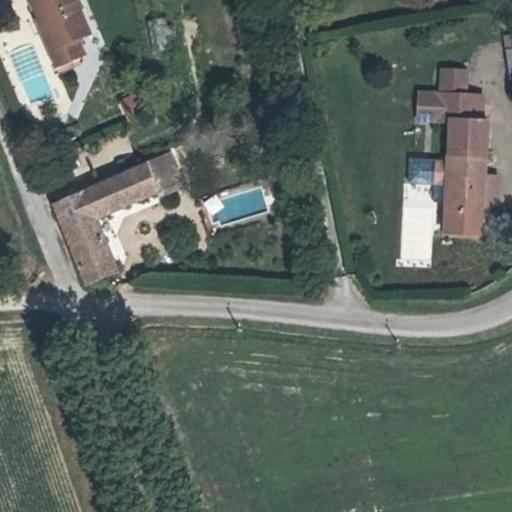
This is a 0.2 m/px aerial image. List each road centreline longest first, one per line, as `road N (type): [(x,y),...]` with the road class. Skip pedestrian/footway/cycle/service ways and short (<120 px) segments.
road 1 (unclassified): [(52,306),(417,327),(471,325),(511,310)]
road 2 (unknown): [(350,323),(290,0)]
road 3 (unclassified): [(52,306),(149,511)]
road 4 (track): [(0,159),(52,306)]
